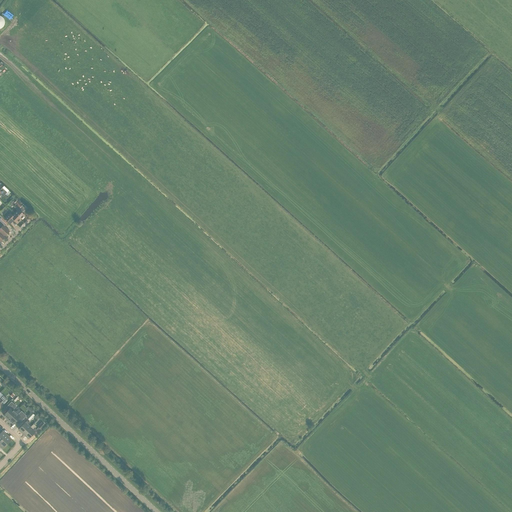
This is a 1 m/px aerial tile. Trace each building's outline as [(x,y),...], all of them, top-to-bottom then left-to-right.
[(17,210),(15,213),(21,219),(25,215),(19,209),(19,208),(17,206),(15,208),(17,210)] [(17,223),(21,219),(15,213),(12,215),(10,213),(4,219),(10,224),(14,220),(17,223)] [(0,228),(0,231),(5,236),(10,231),(3,225),(0,228)] [(8,420),(16,412),(13,409),(16,406),(11,401),(6,407),(9,410),(3,415),(8,420)] [(16,412),(8,420),(13,424),(18,418),(21,421),(26,416),(21,411),(18,414),(16,412)] [(18,430),(23,434),(30,427),(27,424),(29,422),(27,420),(25,422),(18,430)] [(33,430),(30,427),(23,434),(29,439),(35,432),(37,430),(35,428),(33,430)] [(0,433),(0,437),(7,444),(11,439),(3,431),(0,433)]
